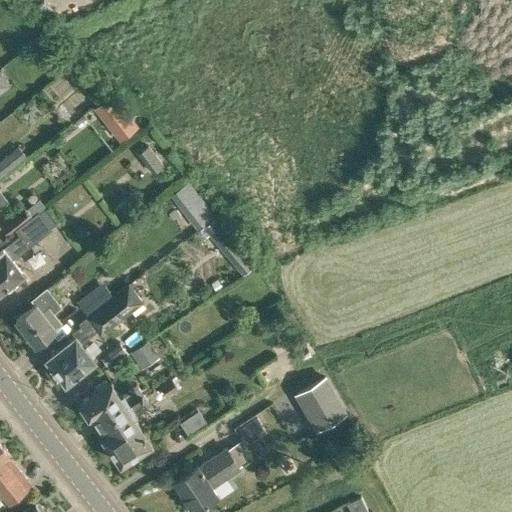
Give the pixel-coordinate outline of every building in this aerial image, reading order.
[(121,138),(136,126),(113,96),(98,108),(121,138)] [(0,177),(27,156),(19,145),(0,159),(0,177)] [(0,206),(9,200),(0,187),(0,206)] [(9,232),(31,214),(24,205),(1,222),(9,232)] [(0,289),(23,271),(14,258),(52,229),(51,227),(40,212),(39,211),(15,229),(19,234),(4,246),(5,247),(0,250),(0,289)] [(201,225),(202,226),(242,275),(257,262),(218,213),(216,214),(215,214),(201,225)] [(113,294),(86,315),(78,322),(80,325),(73,331),(76,334),(46,357),(66,381),(95,358),(81,342),(96,330),(100,335),(144,301),(129,281),(112,293),(113,294)] [(113,294),(112,293),(104,281),(76,301),(86,315),(113,294)] [(36,343),(56,327),(62,322),(55,313),(63,306),(57,300),(47,286),(31,299),(34,303),(16,318),(36,343)] [(141,369),(160,356),(148,339),(130,352),(141,369)] [(108,368),(129,352),(120,341),(100,357),(108,368)] [(179,380),(176,375),(172,378),(172,377),(159,385),(167,396),(179,389),(179,388),(182,386),(178,380),(179,380)] [(323,375),(295,392),(317,429),(345,413),(323,375)] [(95,425),(144,392),(137,382),(120,394),(111,380),(108,382),(106,378),(94,386),(97,389),(79,402),(90,418),(90,417),(95,425)] [(144,392),(95,425),(101,433),(100,433),(120,463),(153,442),(134,414),(151,403),(144,392)] [(188,434),(207,421),(199,410),(180,422),(188,434)] [(257,417),(239,428),(248,443),(266,431),(257,417)] [(0,464),(9,457),(11,455),(0,440),(0,464)] [(198,464),(174,480),(183,494),(179,497),(187,509),(192,506),(194,510),(218,494),(213,486),(242,468),(240,465),(228,448),(227,445),(198,464)] [(0,496),(4,502),(29,482),(9,457),(0,464),(0,496)] [(37,502),(36,500),(18,511),(48,511),(39,500),(37,502)]
